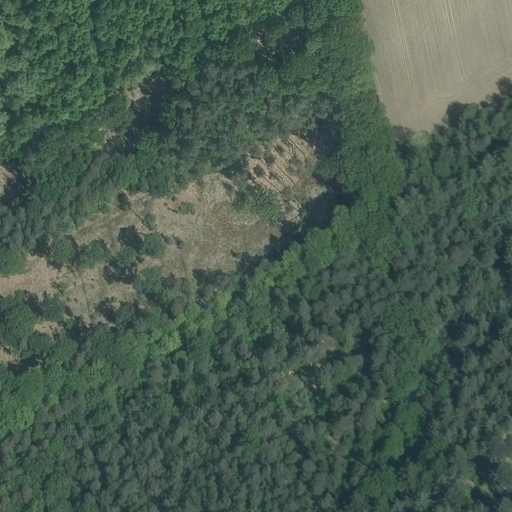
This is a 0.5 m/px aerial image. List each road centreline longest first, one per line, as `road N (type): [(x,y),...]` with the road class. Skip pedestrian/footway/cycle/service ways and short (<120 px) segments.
road 1 (track): [(0,431),(511,158)]
road 2 (track): [(436,476),(333,0)]
road 3 (track): [(349,80),(0,267)]
road 4 (track): [(369,511),(511,437)]
